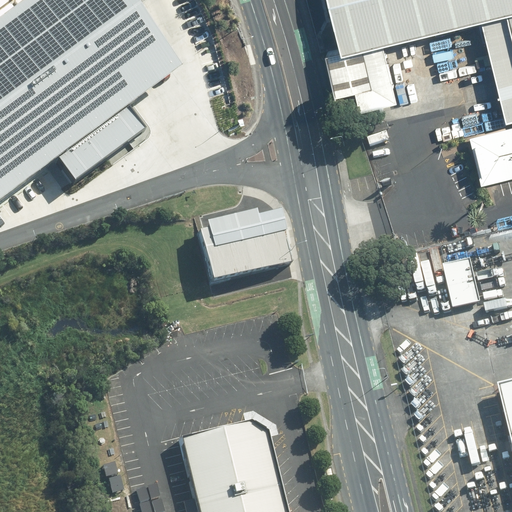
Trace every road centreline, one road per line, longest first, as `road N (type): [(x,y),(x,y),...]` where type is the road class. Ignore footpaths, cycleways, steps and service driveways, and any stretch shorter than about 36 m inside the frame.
road 1 (primary): [(280,0),(401,511)]
road 2 (primary): [(370,511),(294,158),(251,0)]
